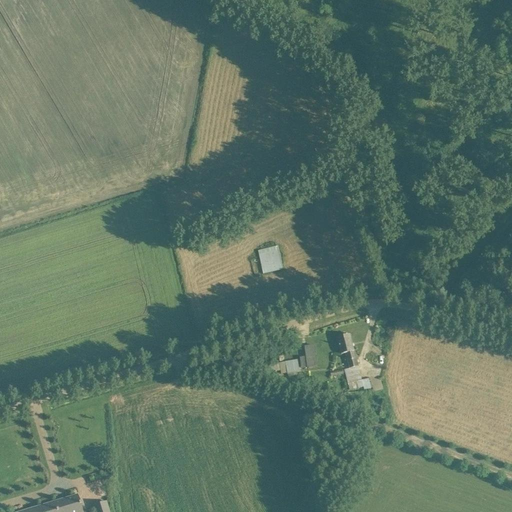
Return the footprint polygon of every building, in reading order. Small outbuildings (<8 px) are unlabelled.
[(258,251),(261,264),(263,274),(283,269),(278,246),(258,251)] [(348,339),(327,345),(332,361),(360,353),(355,336),(354,337),(355,339),(349,341),(348,339)] [(307,351),(291,356),(296,372),(304,370),(308,383),(316,380),(307,351)] [(370,364),(368,365),(371,375),(384,371),(380,356),(369,360),(370,364)] [(82,511),(77,494),(18,511),(82,511)]
